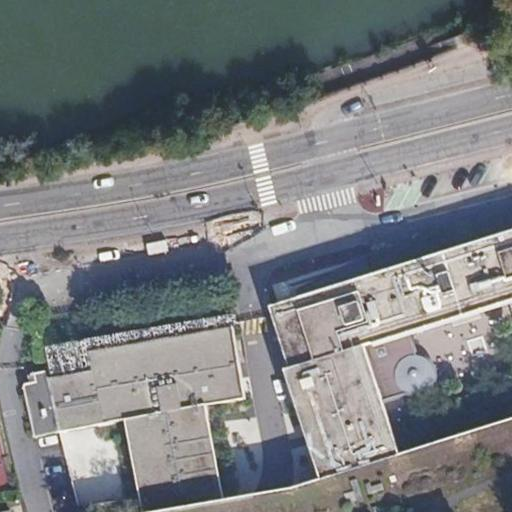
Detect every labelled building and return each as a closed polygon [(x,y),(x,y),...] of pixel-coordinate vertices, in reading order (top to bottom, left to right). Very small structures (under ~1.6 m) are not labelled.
[(399,457),(364,348),(511,301),(511,235),(365,282),(272,311),(291,372),(286,374),(321,481),(358,469),(399,457)] [(241,378),(232,330),(136,348),(90,356),(93,372),(49,381),(47,374),(33,377),(35,386),(28,388),(24,392),(34,443),(125,425),(140,511),(198,511),(225,507),(224,502),(207,409),(246,402),(244,394),(241,378)] [(251,392),(248,377),(241,378),(244,394),(251,392)] [(511,511),(511,421),(399,457),(358,469),(321,481),(293,489),(282,491),(224,502),(225,507),(198,511),(511,511)] [(0,430),(0,490),(13,489),(0,430)]
